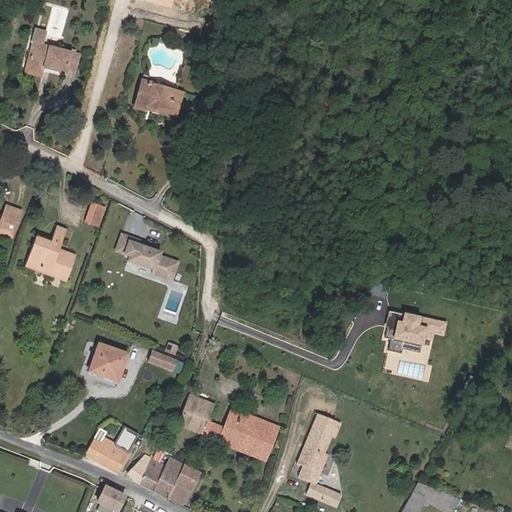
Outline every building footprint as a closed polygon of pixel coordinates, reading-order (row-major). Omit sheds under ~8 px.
[(73,74),(79,54),(33,42),(28,62),(43,66),(73,74)] [(41,76),(43,66),(28,62),(26,71),(41,76)] [(167,112),(173,91),(151,84),(151,83),(141,80),(134,107),(144,109),(144,108),(166,115),(167,112)] [(182,93),(173,91),(167,112),(176,115),(182,93)] [(105,207),(92,202),(85,221),(99,226),(105,207)] [(0,232),(12,237),(22,211),(7,205),(0,223),(0,232)] [(27,265),(66,279),(74,255),(55,249),(56,243),(60,244),(65,229),(58,227),(52,242),(37,237),(27,265)] [(140,240),(120,233),(113,252),(127,258),(126,262),(152,272),(150,275),(172,283),(180,262),(160,255),(161,252),(139,244),(140,240)] [(444,337),(448,320),(403,309),(403,312),(392,309),(385,336),(393,337),(390,347),(401,350),(402,346),(422,351),(427,333),(444,337)] [(169,340),(166,350),(176,354),(179,344),(169,340)] [(117,380),(126,353),(100,344),(90,371),(117,380)] [(166,356),(152,350),(148,361),(162,366),(166,356)] [(189,396),(180,419),(204,429),(206,422),(213,407),(211,406),(189,396)] [(232,413),(226,430),(223,437),(266,454),(276,431),(232,413)] [(326,453),(333,436),(337,437),(343,423),(319,413),(313,427),(306,444),(308,445),(307,449),(304,448),(298,464),(304,466),(299,477),(312,483),(317,485),(317,484),(322,473),(318,471),(326,453)] [(204,429),(180,419),(178,425),(201,434),(204,429)] [(204,429),(201,434),(221,442),(223,437),(226,430),(206,422),(204,429)] [(124,425),(116,442),(129,448),(137,432),(124,425)] [(264,460),(266,454),(223,437),(221,442),(264,460)] [(117,471),(127,454),(128,453),(111,444),(108,449),(101,445),(93,458),(117,471)] [(322,473),(329,455),(326,453),(318,471),(322,473)] [(135,481),(152,458),(144,454),(126,473),(135,481)] [(135,481),(152,490),(165,465),(152,458),(135,481)] [(175,482),(184,464),(180,462),(176,470),(165,465),(152,490),(167,497),(175,482)] [(190,489),(200,472),(184,464),(175,482),(190,489)] [(181,504),(190,489),(175,482),(167,497),(181,504)] [(445,510),(453,496),(418,482),(400,511),(418,511),(423,503),(429,502),(445,510)] [(330,504),(335,492),(317,484),(317,485),(312,483),(307,494),(330,504)] [(119,510),(126,497),(106,487),(99,501),(119,510)] [(337,506),(342,495),(335,492),(330,504),(337,506)]
